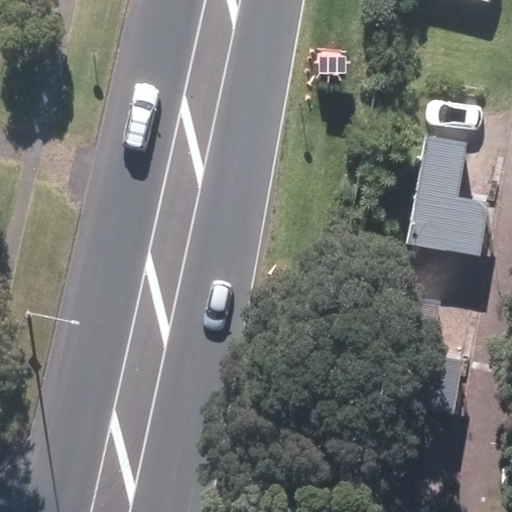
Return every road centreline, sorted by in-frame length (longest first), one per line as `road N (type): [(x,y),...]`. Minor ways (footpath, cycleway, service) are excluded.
road 1 (primary): [(123,462),(227,0)]
road 2 (residential): [(7,511),(123,462)]
